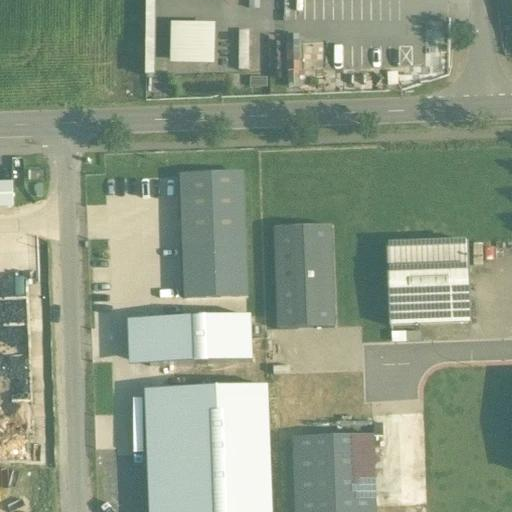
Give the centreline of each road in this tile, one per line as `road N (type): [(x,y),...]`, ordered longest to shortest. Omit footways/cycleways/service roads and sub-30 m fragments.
road 1 (tertiary): [(482,109),(64,123)]
road 2 (residential): [(64,123),(78,511)]
road 3 (residential): [(511,351),(436,354),(393,371)]
